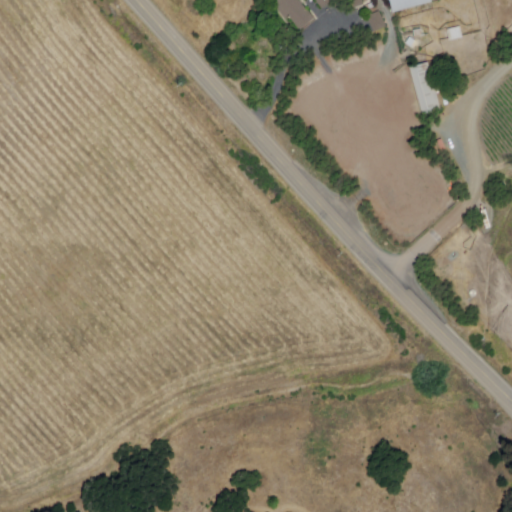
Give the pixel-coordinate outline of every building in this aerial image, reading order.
[(300,31),(316,20),(310,11),(308,12),(300,0),(279,0),(278,1),(282,7),(278,9),(287,21),(291,18),(300,31)] [(315,0),(323,10),(335,1),(334,0),(315,0)] [(432,0),(433,2),(393,13),(389,0),(432,0)] [(373,33),(384,27),(377,14),(365,20),(373,33)] [(410,68),(423,115),(442,110),(428,63),(410,68)]
